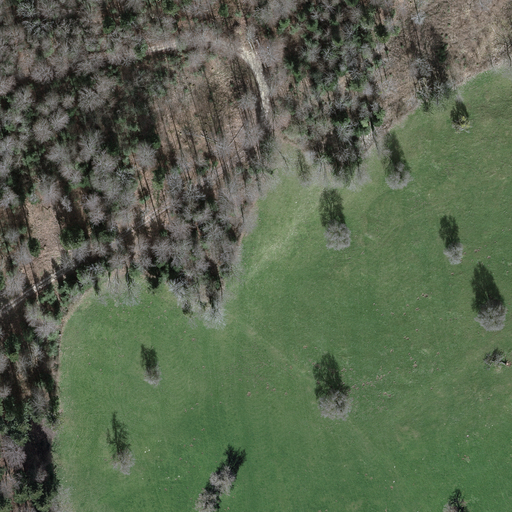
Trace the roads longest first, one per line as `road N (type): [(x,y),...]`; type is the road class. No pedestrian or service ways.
road 1 (track): [(0,313),(230,163),(262,126),(264,96),(248,57),(214,38),(0,79)]
road 2 (track): [(262,126),(282,150),(237,270),(249,309),(316,301),(403,219),(511,181)]
road 3 (track): [(262,126),(340,86),(401,31)]
